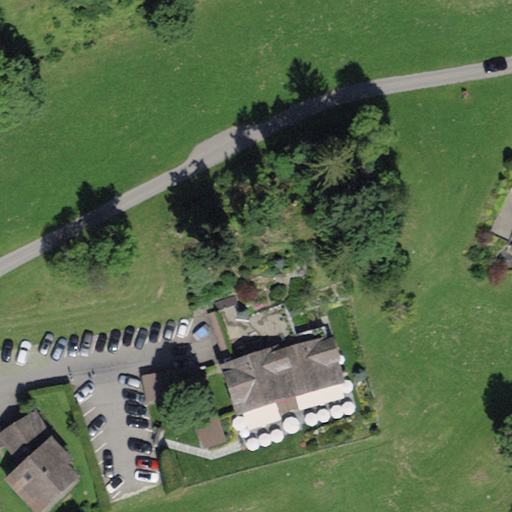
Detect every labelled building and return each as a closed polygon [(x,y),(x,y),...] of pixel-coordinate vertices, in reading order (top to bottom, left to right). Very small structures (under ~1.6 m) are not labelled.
[(511,191),(509,190),(489,233),(511,243),(511,191)] [(285,303),(242,318),(237,304),(214,312),(229,358),(224,360),(242,412),(278,401),(281,411),(295,407),(291,391),(338,376),(324,328),(296,336),(285,303)] [(201,388),(197,368),(144,379),(148,399),(201,388)] [(49,448),(30,419),(4,435),(25,469),(15,479),(38,504),(68,476),(57,464),(66,456),(54,443),(49,448)] [(220,439),(214,420),(199,424),(205,443),(220,439)]
